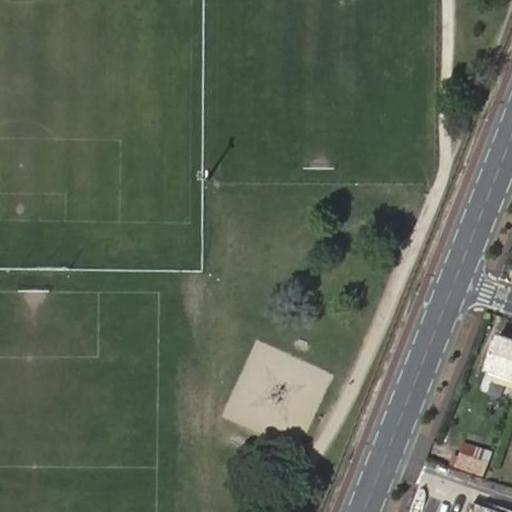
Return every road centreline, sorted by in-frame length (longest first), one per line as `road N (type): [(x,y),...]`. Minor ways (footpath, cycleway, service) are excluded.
road 1 (residential): [(365,511),(456,279)]
road 2 (residential): [(456,279),(511,140)]
